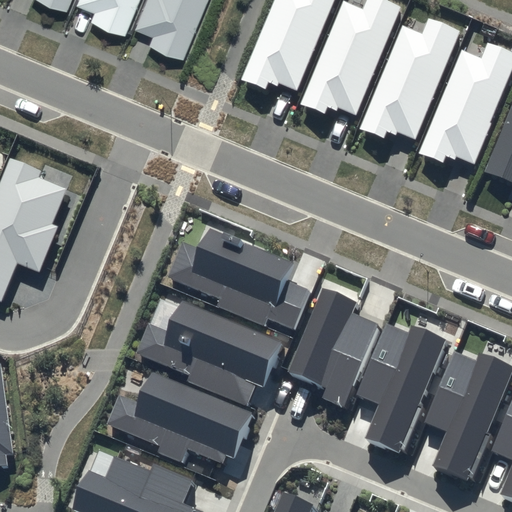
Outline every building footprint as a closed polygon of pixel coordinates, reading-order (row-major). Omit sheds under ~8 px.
[(90,12),(124,26),(134,0),(84,0),(93,3),(90,12)] [(148,36),(181,50),(202,0),(141,0),(133,20),(152,28),(148,36)] [(281,84),(299,91),(336,0),(276,0),(244,80),(268,90),(271,83),(280,87),(281,84)] [(340,108),(358,116),(403,8),(383,0),(369,0),(365,10),(345,2),(303,104),(327,114),(330,108),(339,111),(340,108)] [(399,133),(417,140),(461,32),(431,20),(424,35),(404,27),(362,129),(387,139),(390,132),(398,136),(399,133)] [(458,157),(477,165),(494,124),(492,124),(511,75),(511,53),(490,44),(483,60),(464,51),(421,154),(446,164),(449,157),(457,161),(458,157)] [(511,110),(486,173),(511,183),(511,110)] [(0,189),(0,300),(4,302),(20,264),(42,273),(61,228),(55,225),(69,190),(41,178),(43,172),(13,159),(0,189)] [(271,319),(296,330),(313,291),(290,281),(297,264),(212,230),(204,250),(185,243),(170,278),(223,300),(220,307),(268,327),(271,319)] [(325,399),(347,408),(382,325),(355,314),(360,303),(325,289),(291,373),(329,389),(325,399)] [(190,383),(250,407),(259,385),(266,389),(285,343),(185,303),(173,333),(151,324),(139,354),(193,376),(190,383)] [(389,325),(359,396),(382,406),(368,440),(403,454),(404,451),(408,453),(426,408),(421,406),(448,341),(414,327),(411,334),(389,325)] [(449,434),(436,467),(471,481),(472,479),(476,480),(494,436),(490,434),(511,380),(511,366),(482,355),(479,362),(457,353),(427,425),(449,434)] [(9,456),(16,455),(3,365),(0,365),(0,467),(10,466),(9,456)] [(191,450),(225,464),(229,456),(237,460),(255,414),(157,374),(144,405),(122,396),(110,426),(163,447),(161,454),(185,464),(191,450)] [(511,410),(494,453),(511,460),(511,473),(503,496),(511,499),(511,410)] [(76,511),(79,511),(204,511),(186,504),(196,481),(158,465),(154,473),(117,457),(108,478),(92,472),(76,511)] [(317,511),(319,508),(289,495),(281,511),(317,511)]
